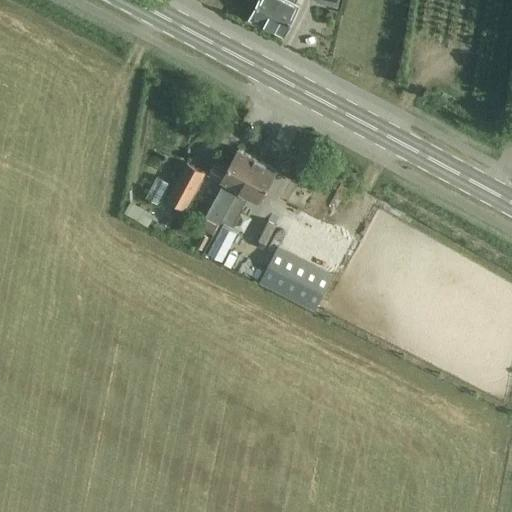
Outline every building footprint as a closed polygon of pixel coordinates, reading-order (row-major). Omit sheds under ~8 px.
[(259,0),(251,18),(285,35),(300,5),(296,3),(297,0),(315,0),(316,2),(339,6),(339,0),(259,0)] [(239,149),(230,166),(218,159),(209,175),(222,182),(221,182),(231,187),(225,198),(232,202),(233,202),(239,190),(240,190),(248,174),(253,177),(262,161),(239,149)] [(187,161),(167,199),(186,209),(206,171),(187,161)] [(233,202),(232,202),(223,219),(234,225),(250,196),(261,202),(278,170),(262,161),(253,177),(248,174),(240,190),(239,190),(233,202)] [(217,202),(211,213),(222,218),(227,208),(217,202)] [(263,206),(243,230),(263,246),(282,222),(263,206)] [(210,218),(204,228),(214,234),(220,223),(210,218)] [(204,235),(197,246),(203,249),(209,238),(204,235)] [(278,246),(259,283),(314,312),(333,275),(278,246)]
